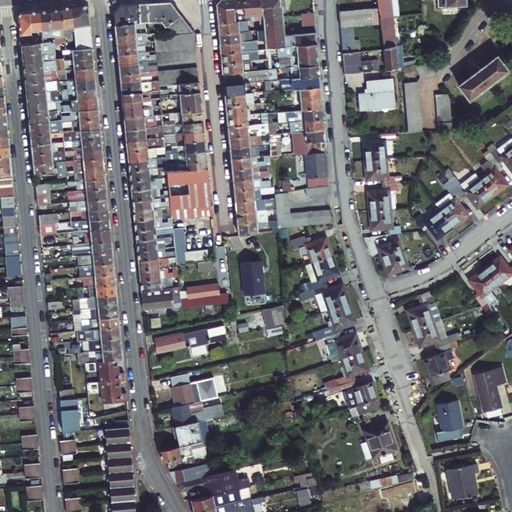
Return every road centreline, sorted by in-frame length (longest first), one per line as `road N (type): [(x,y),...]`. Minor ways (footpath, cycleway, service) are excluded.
road 1 (residential): [(177,511),(140,431),(98,0)]
road 2 (residential): [(53,511),(5,0)]
road 3 (residential): [(325,0),(341,197),(371,297)]
road 4 (residential): [(205,0),(224,227)]
road 5 (residential): [(371,297),(436,511)]
road 6 (residential): [(371,297),(436,275),(511,217)]
